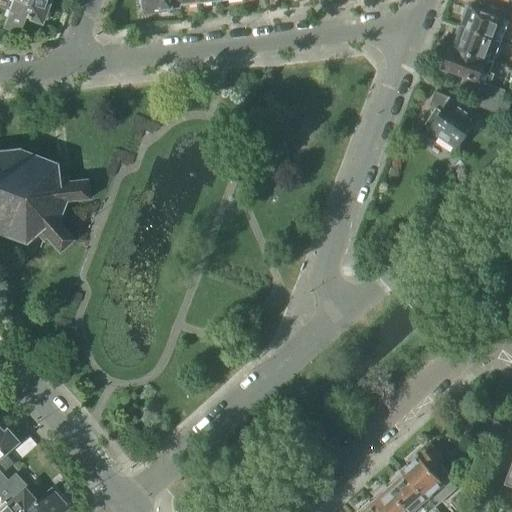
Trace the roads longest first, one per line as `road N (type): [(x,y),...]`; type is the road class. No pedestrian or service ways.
road 1 (residential): [(69,57),(417,23)]
road 2 (residential): [(348,310),(328,281),(329,246),(417,23)]
road 3 (residential): [(285,511),(496,324),(511,338)]
road 4 (residential): [(129,502),(348,310)]
road 5 (residential): [(348,310),(511,165)]
road 6 (residential): [(129,502),(0,357)]
